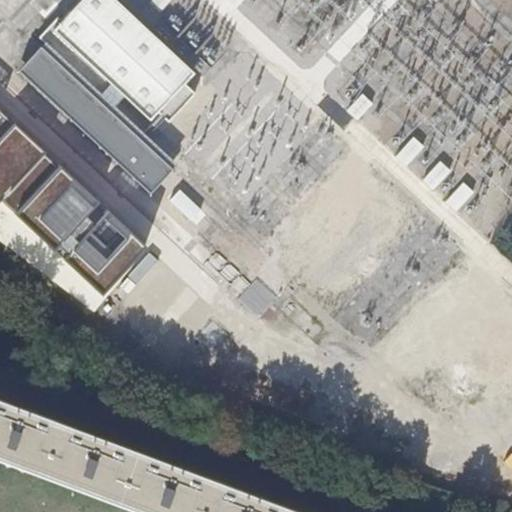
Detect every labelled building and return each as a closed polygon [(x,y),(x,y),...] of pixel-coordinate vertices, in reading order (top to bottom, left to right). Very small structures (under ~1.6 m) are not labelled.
[(116,0),(75,0),(52,26),(149,116),(155,109),(182,80),(192,70),(116,0)] [(150,0),(149,2),(160,11),(169,0),(150,0)] [(244,0),(227,0),(236,9),(244,0)] [(41,43),(17,68),(149,190),(173,165),(41,43)] [(155,109),(169,121),(196,92),(182,80),(155,109)] [(11,240),(14,98),(0,85),(0,234),(5,234),(11,240)] [(374,105),(364,94),(347,110),(358,121),(374,105)] [(425,144),(414,135),(397,154),(407,164),(425,144)] [(449,169),(438,158),(421,178),(432,188),(449,169)] [(472,191),(461,181),(443,201),(454,210),(472,191)] [(391,226),(406,200),(374,182),(359,208),(391,226)] [(148,291),(172,269),(153,249),(129,271),(148,291)] [(304,511),(180,465),(0,398),(0,456),(74,483),(150,511),(304,511)] [(0,511),(150,511),(74,483),(0,456),(0,511)]
